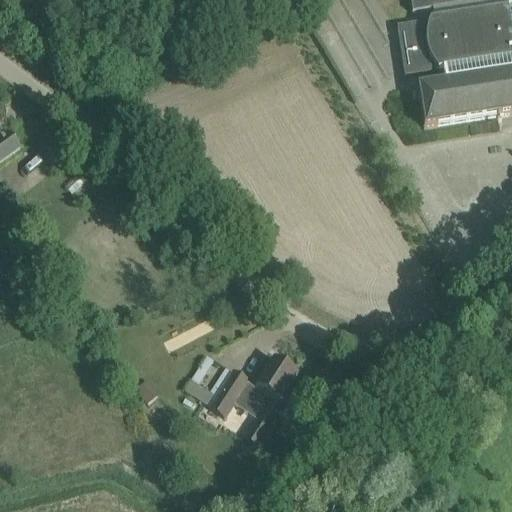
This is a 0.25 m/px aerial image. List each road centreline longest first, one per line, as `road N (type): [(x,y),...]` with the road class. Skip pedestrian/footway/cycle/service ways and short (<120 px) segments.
road 1 (unclassified): [(127,174),(297,328),(340,345),(395,353),(443,345),(511,298)]
road 2 (track): [(340,345),(320,422),(312,511)]
road 3 (unclassified): [(127,174),(0,65)]
